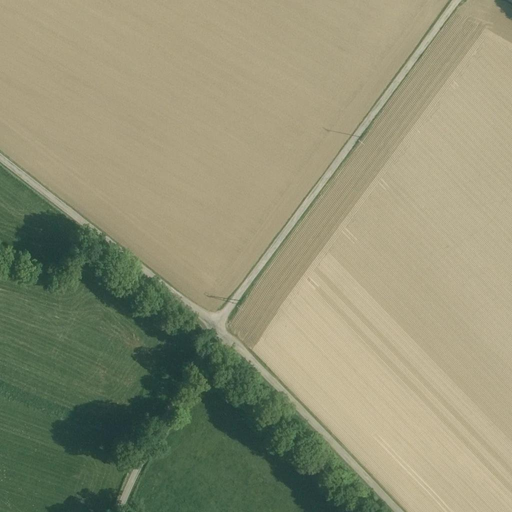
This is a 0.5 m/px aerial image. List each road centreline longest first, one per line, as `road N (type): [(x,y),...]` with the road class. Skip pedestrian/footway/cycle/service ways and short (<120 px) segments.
road 1 (residential): [(214,325),(460,0)]
road 2 (residential): [(0,156),(214,325)]
road 3 (residential): [(214,325),(402,511)]
road 4 (residential): [(119,511),(154,426),(214,325)]
